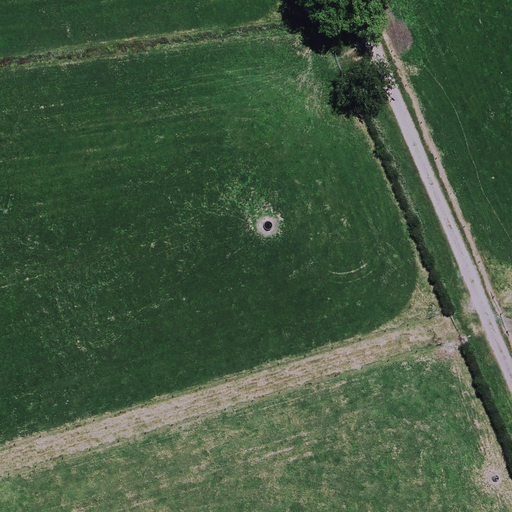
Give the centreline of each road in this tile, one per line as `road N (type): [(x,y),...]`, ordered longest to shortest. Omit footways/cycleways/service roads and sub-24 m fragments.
road 1 (track): [(0,457),(490,317)]
road 2 (track): [(511,370),(361,0)]
